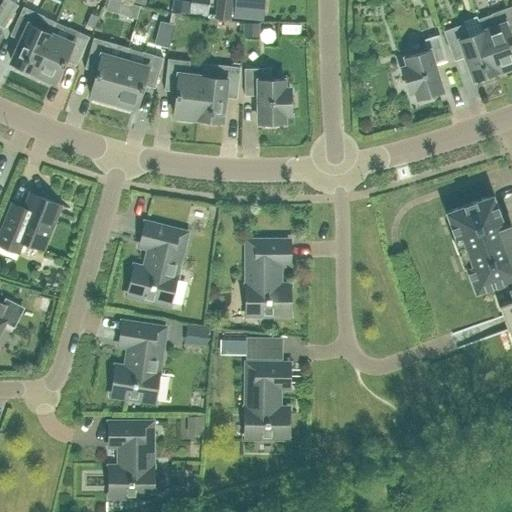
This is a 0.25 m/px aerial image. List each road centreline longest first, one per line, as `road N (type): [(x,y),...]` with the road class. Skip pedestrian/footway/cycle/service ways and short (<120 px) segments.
road 1 (residential): [(122,153),(56,377),(47,388),(0,389)]
road 2 (unclassified): [(412,355),(374,366),(350,353),(337,167)]
road 3 (track): [(293,511),(511,446)]
road 4 (residential): [(337,167),(227,167),(122,153)]
road 5 (residential): [(511,114),(337,167)]
road 6 (residential): [(337,167),(327,0)]
road 7 (residential): [(122,153),(0,108)]
